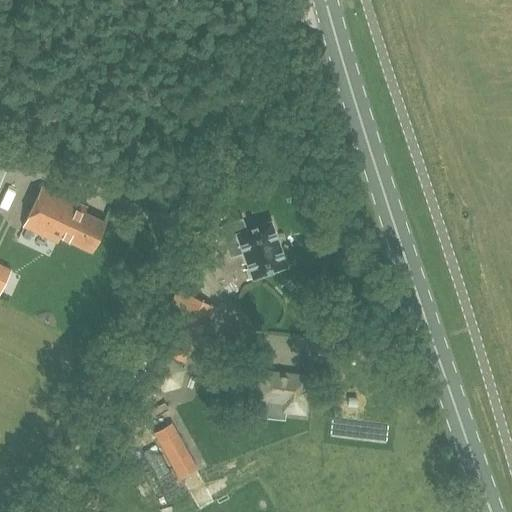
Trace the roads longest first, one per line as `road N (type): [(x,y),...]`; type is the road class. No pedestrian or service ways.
road 1 (unclassified): [(321,0),(269,40),(53,511)]
road 2 (primary): [(490,511),(324,0)]
